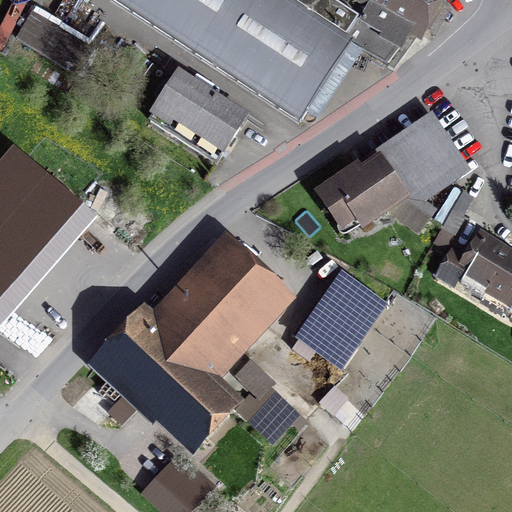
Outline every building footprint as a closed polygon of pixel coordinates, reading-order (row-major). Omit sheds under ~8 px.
[(111,0),(300,123),(353,46),(390,63),(429,0),(111,0)] [(18,41),(78,77),(98,46),(37,9),(18,41)] [(151,117),(222,164),(251,120),(180,73),(151,117)] [(318,197),(354,243),(394,212),(413,228),(425,214),(410,198),(465,165),(428,121),(318,197)] [(0,332),(99,220),(24,155),(0,182),(0,332)] [(511,250),(474,229),(453,267),(511,300),(511,250)] [(229,233),(92,370),(187,465),(239,413),(209,379),(291,297),(229,233)] [(295,339),(343,372),(387,307),(339,275),(295,339)] [(290,419),(262,396),(245,417),(273,441),(290,419)] [(179,511),(195,496),(172,475),(155,493),(174,511),(179,511)]
